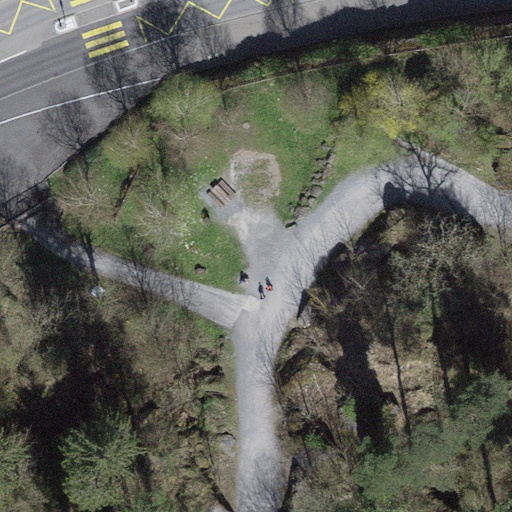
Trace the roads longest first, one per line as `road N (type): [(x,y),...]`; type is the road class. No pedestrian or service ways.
road 1 (track): [(254,511),(262,319),(359,191),(400,181),(447,185),(511,220)]
road 2 (track): [(262,319),(67,245),(0,189)]
road 3 (secondary): [(0,53),(142,0)]
